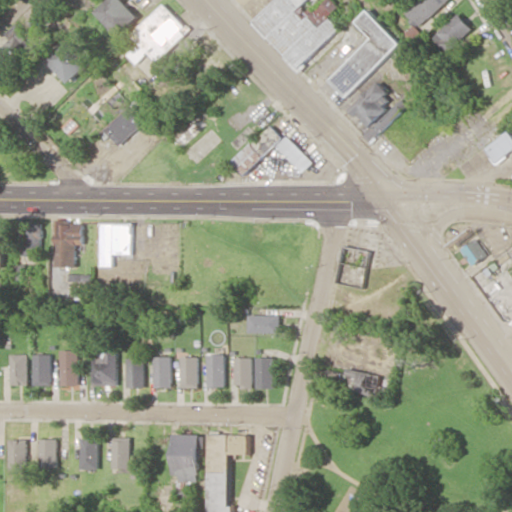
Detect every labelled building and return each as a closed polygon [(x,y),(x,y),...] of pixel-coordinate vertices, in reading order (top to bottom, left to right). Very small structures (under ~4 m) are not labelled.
[(110,0),(98,12),(120,35),(140,16),(124,0),(110,0)] [(277,0),(255,22),(300,69),(342,28),(330,16),(340,6),(334,0),(327,0),(315,12),(307,4),(311,0),(277,0)] [(449,0),(418,0),(404,13),(418,28),(449,0)] [(191,30),(166,4),(133,35),(141,43),(129,55),(139,64),(151,52),(159,61),(191,30)] [(403,44),(370,9),(357,21),(373,38),(330,80),(347,97),(403,44)] [(473,27),(459,13),(432,39),(446,53),(473,27)] [(26,50),(14,37),(0,49),(0,65),(4,70),(26,50)] [(91,63),(68,40),(48,59),(71,83),(91,63)] [(371,142),(409,107),(402,99),(389,111),(384,106),(393,98),(379,82),(351,108),(370,127),(363,133),(371,142)] [(106,130),(120,145),(152,115),(145,108),(137,100),(106,130)] [(290,135),(286,139),(273,125),(234,161),(246,174),(278,144),(305,172),(316,162),(290,135)] [(511,131),(487,146),(495,161),(511,151),(511,131)] [(86,224),(64,224),(64,220),(58,220),(57,266),(78,267),(78,244),(85,245),(86,224)] [(116,266),(115,255),(134,255),(134,222),(102,223),(103,266),(116,266)] [(462,249),(473,266),(490,255),(478,238),(462,249)] [(364,288),(372,251),(346,245),(337,283),(364,288)] [(281,333),(281,315),(250,315),(250,333),(281,333)] [(61,350),(63,386),(80,385),(79,350),(61,350)] [(94,385),(119,385),(118,351),(94,352),(94,385)] [(11,385),(29,385),(29,354),(12,354),(11,385)] [(35,355),(35,385),(53,385),(53,354),(35,355)] [(227,387),(226,354),(209,354),(209,387),(227,387)] [(145,388),(145,356),(128,356),(127,388),(145,388)] [(172,357),(154,356),(154,388),(172,388),(172,357)] [(199,388),(200,357),(182,356),(181,387),(199,388)] [(254,358),(236,357),(236,387),(253,387),(254,358)] [(275,357),(258,358),(258,388),(275,387),(275,357)] [(344,388),(378,395),(382,376),(348,368),(344,388)] [(176,475),(181,475),(181,482),(202,481),(201,434),(175,434),(176,475)] [(234,511),(235,506),(231,506),(232,453),(250,454),(251,435),(212,434),(210,511),(234,511)] [(114,468),(131,468),(130,437),(113,437),(114,468)] [(58,468),(59,439),(41,438),(39,467),(58,468)] [(98,469),(99,438),(82,438),(81,469),(98,469)] [(10,470),(28,471),(29,440),(11,439),(10,470)]
